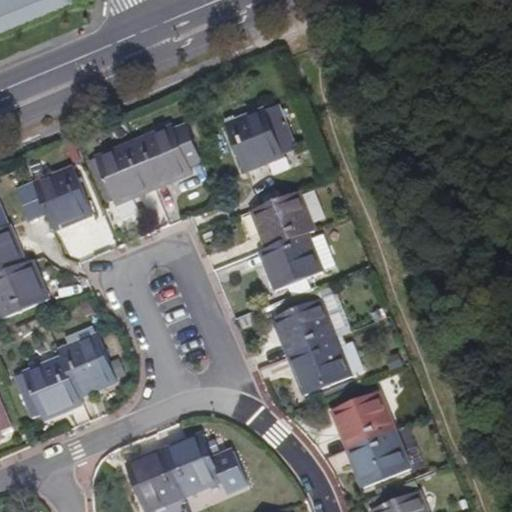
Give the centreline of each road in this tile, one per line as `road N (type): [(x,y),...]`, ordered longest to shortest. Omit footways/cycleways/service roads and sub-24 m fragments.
road 1 (residential): [(328,511),(279,435),(237,405),(210,399),(53,462)]
road 2 (secondary): [(148,29),(0,92)]
